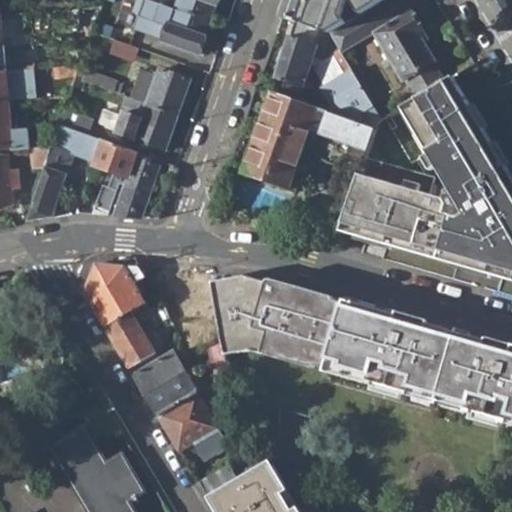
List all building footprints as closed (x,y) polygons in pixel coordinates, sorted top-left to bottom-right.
[(211,22),(177,9),(167,5),(151,0),(138,0),(134,12),(141,14),(135,31),(201,56),(208,39),(206,37),(211,22)] [(177,9),(211,22),(216,6),(219,6),(220,0),(151,0),(167,5),(177,9)] [(305,0),(298,22),(323,29),(333,33),(349,23),(345,16),(350,0),(355,0),(364,15),(370,11),(379,5),(386,0),(305,0)] [(437,61),(419,33),(423,30),(412,12),(408,14),(399,0),(386,0),(379,5),(370,11),(364,15),(349,23),(333,33),(342,48),(345,53),(377,32),(405,80),(408,78),(410,83),(374,105),(382,120),(403,107),(445,82),(433,64),(437,61)] [(311,71),(315,57),(319,44),(318,42),(323,29),(298,22),(296,21),(277,78),(305,87),(311,71)] [(8,40),(8,48),(23,46),(22,39),(8,40)] [(0,48),(0,72),(8,72),(16,71),(34,70),(36,69),(36,62),(7,65),(5,48),(0,48)] [(331,114),(375,130),(378,123),(382,120),(374,105),(345,53),(342,48),(325,59),(315,57),(311,71),(322,88),(318,90),(331,114)] [(159,76),(143,70),(133,99),(148,104),(180,115),(192,81),(161,69),(159,76)] [(0,103),(11,103),(23,101),(26,96),(23,75),(16,71),(8,72),(0,72),(0,103)] [(87,83),(115,92),(118,83),(89,73),(88,75),(81,73),(79,80),(87,83)] [(445,82),(403,107),(452,189),(449,200),(432,195),(436,178),(366,157),(364,163),(341,232),(511,280),(511,174),(454,77),(445,82)] [(84,91),(87,83),(79,80),(76,87),(84,91)] [(245,172),(290,188),(306,145),(317,149),(321,141),(329,144),(328,150),(364,163),(366,157),(375,130),(331,114),(272,92),(245,172)] [(118,133),(167,151),(180,115),(148,104),(133,99),(128,97),(120,115),(106,110),(101,124),(119,130),(118,133)] [(0,103),(0,148),(12,147),(11,152),(31,151),(31,139),(30,131),(14,132),(11,103),(0,103)] [(96,121),(67,111),(66,114),(62,127),(88,136),(91,137),(96,121)] [(88,136),(62,127),(59,136),(55,148),(47,169),(38,194),(28,223),(44,220),(61,173),(69,176),(77,156),(99,163),(105,142),(91,137),(88,136)] [(59,136),(31,139),(31,151),(33,150),(55,148),(59,136)] [(140,154),(105,142),(99,163),(98,167),(117,173),(112,189),(105,187),(97,210),(112,215),(122,187),(128,188),(138,159),(140,154)] [(31,151),(36,171),(47,169),(55,148),(33,150),(31,151)] [(0,205),(15,203),(14,190),(23,189),(21,173),(13,174),(11,158),(0,159),(0,205)] [(112,215),(144,218),(162,168),(138,159),(128,188),(122,187),(112,215)] [(27,190),(38,194),(47,169),(36,171),(32,171),(27,190)] [(154,314),(132,288),(141,280),(142,269),(98,266),(88,294),(132,369),(157,355),(145,334),(173,319),(168,306),(154,314)] [(511,348),(271,280),(266,283),(246,278),(213,282),(221,330),(223,340),(224,343),(226,356),(251,351),(318,371),(319,368),(329,370),(333,360),(345,363),(344,367),(371,375),(368,386),(374,387),(376,384),(406,393),(405,396),(411,398),(414,387),(470,404),(467,413),(474,416),(475,413),(506,422),(505,425),(511,426),(511,418),(511,348)] [(0,316),(11,315),(6,291),(0,292),(0,316)] [(207,345),(223,340),(221,330),(209,296),(191,302),(190,300),(175,303),(181,325),(200,320),(207,345)] [(205,352),(216,384),(231,375),(230,372),(226,356),(224,343),(205,352)] [(198,395),(199,394),(176,353),(137,376),(161,417),(198,395)] [(0,358),(0,383),(40,378),(47,374),(52,364),(45,354),(0,358)] [(328,374),(368,386),(371,375),(344,367),(345,363),(333,360),(329,370),(328,374)] [(199,394),(198,395),(201,402),(236,382),(231,375),(216,384),(199,394)] [(403,401),(405,396),(406,393),(376,384),(374,387),(373,392),(403,401)] [(411,398),(467,413),(470,404),(414,387),(411,398)] [(230,448),(201,402),(198,395),(161,417),(182,452),(195,444),(206,463),(230,448)] [(0,428),(4,428),(12,426),(9,404),(0,405),(0,428)] [(504,430),(505,425),(506,422),(475,413),(474,416),(473,420),(504,430)] [(23,459),(51,443),(69,432),(59,419),(12,426),(4,428),(23,459)] [(142,511),(133,497),(149,488),(125,448),(109,458),(88,421),(69,432),(51,443),(91,511),(142,511)] [(302,511),(303,511),(301,511),(293,511),(282,495),(290,490),(273,461),(228,487),(209,498),(217,511),(302,511)] [(209,498),(228,487),(223,478),(204,489),(209,498)] [(301,511),(303,511),(290,490),(282,495),(293,511),(301,511)]
